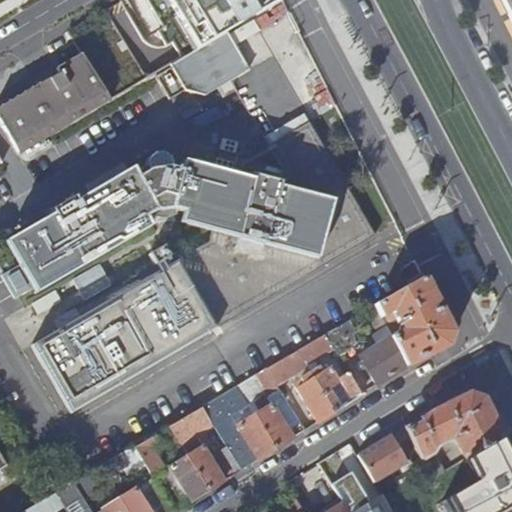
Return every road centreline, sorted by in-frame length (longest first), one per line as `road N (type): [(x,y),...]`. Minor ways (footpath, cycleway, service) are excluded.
road 1 (residential): [(511,333),(208,511)]
road 2 (primary): [(355,0),(511,293)]
road 3 (primary): [(511,156),(437,0)]
